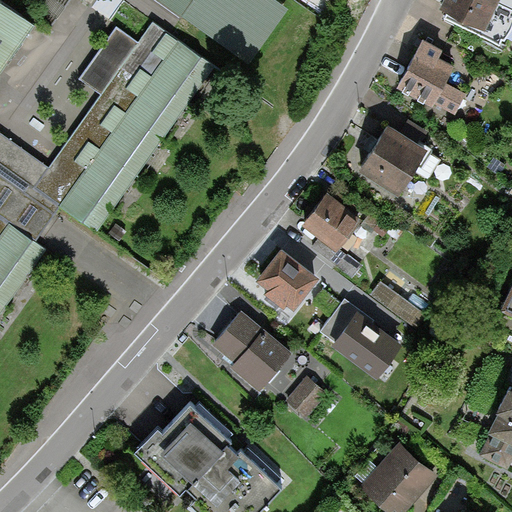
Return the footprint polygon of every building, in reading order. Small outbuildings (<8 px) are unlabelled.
[(291,11),(275,0),(158,0),(252,66),(291,11)] [(511,10),(489,0),(443,0),(438,11),(447,15),(445,19),(499,46),(500,40),(503,40),(511,30),(511,25),(511,10)] [(511,0),(489,0),(511,10),(511,0)] [(0,74),(34,27),(0,3),(0,317),(48,250),(36,242),(48,225),(61,206),(97,232),(215,67),(153,23),(139,42),(118,27),(81,79),(102,94),(50,168),(1,133),(0,132),(0,74)] [(443,50),(423,39),(397,88),(432,107),(434,103),(456,115),(467,94),(447,83),(455,67),(438,58),(443,50)] [(428,150),(388,125),(359,172),(399,197),(428,150)] [(363,222),(327,195),(303,227),(319,239),(338,253),(342,249),(363,222)] [(363,265),(342,249),(338,253),(319,239),(313,247),(353,278),(363,265)] [(320,279),(281,250),(256,282),(269,292),(266,296),(274,301),(284,310),(287,306),(295,312),(320,279)] [(423,312),(381,281),(371,295),(412,326),(423,312)] [(511,288),(501,312),(511,316),(511,288)] [(358,313),(360,309),(345,298),(320,332),(336,343),(358,313)] [(358,313),(372,323),(375,319),(360,309),(358,313)] [(293,354),(242,311),(212,345),(234,364),(231,368),(260,392),(293,354)] [(372,323),(358,313),(336,343),(332,348),(378,381),(404,346),(372,323)] [(328,393),(307,376),(286,401),(306,418),(328,393)] [(511,382),(496,414),(498,415),(488,433),(491,435),(511,445),(511,382)] [(234,446),(191,406),(164,434),(158,429),(135,453),(181,496),(187,490),(197,499),(191,505),(197,511),(261,511),(281,491),(234,446)] [(511,462),(511,445),(491,435),(480,455),(508,470),(511,462)] [(363,483),(360,486),(389,511),(406,511),(418,500),(438,477),(399,442),(377,467),(363,483)] [(363,483),(377,467),(369,460),(355,476),(363,483)]
